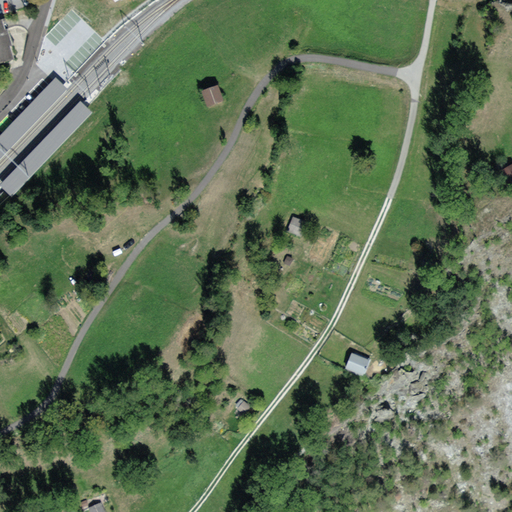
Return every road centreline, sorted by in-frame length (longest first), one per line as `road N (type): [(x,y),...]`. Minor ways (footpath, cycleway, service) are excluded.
road 1 (unclassified): [(417,76),(310,57),(275,70),(199,190),(145,239),(104,298),(45,406),(0,436)]
road 2 (unclassified): [(417,76),(398,174),(333,322),(192,511)]
